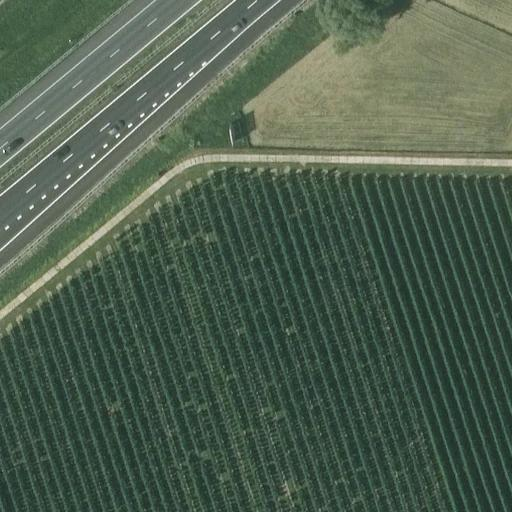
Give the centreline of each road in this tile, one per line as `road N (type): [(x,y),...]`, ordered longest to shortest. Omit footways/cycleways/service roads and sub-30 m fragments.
road 1 (unknown): [(0,290),(156,163),(176,156),(511,157)]
road 2 (motorway): [(0,215),(259,0)]
road 3 (motorway): [(180,0),(0,150)]
